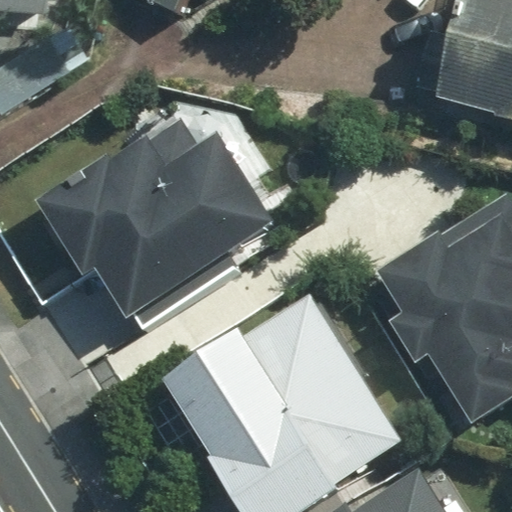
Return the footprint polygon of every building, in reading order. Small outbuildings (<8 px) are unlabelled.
[(0,0),(0,8),(49,13),(49,0),(0,0)] [(208,0),(169,0),(203,14),(208,0)] [(511,0),(487,0),(478,33),(442,23),(425,86),(511,109),(511,0)] [(94,64),(70,26),(0,68),(0,111),(5,119),(94,64)] [(252,124),(223,143),(204,112),(67,196),(110,267),(121,260),(151,309),(307,213),(252,124)] [(511,201),(382,284),(441,375),(458,364),(497,424),(511,414),(511,201)] [(340,285),(197,371),(282,511),(320,511),(436,443),(340,285)] [(477,511),(447,466),(385,506),(380,499),(359,511),(477,511)]
